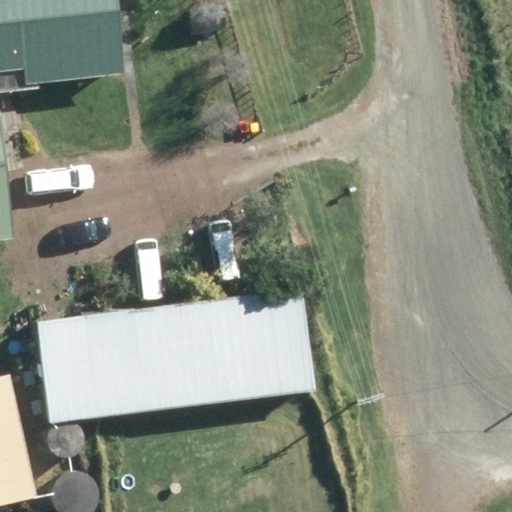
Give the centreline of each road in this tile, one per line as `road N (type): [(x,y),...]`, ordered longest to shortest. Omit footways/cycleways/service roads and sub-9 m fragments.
road 1 (unclassified): [(489,409),(409,107),(396,0)]
road 2 (track): [(442,511),(450,263)]
